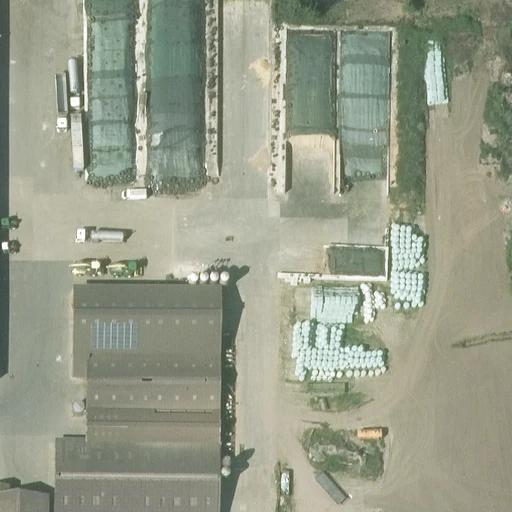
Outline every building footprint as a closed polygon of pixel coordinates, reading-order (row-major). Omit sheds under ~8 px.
[(115,0),(116,25),(138,24),(137,0),(115,0)] [(159,0),(160,1),(164,0),(175,0),(177,14),(200,11),(202,24),(205,24),(202,0),(159,0)] [(263,152),(282,152),(284,58),(265,57),(263,152)] [(209,164),(209,119),(187,119),(187,134),(173,134),(173,145),(162,145),(162,164),(209,164)] [(340,190),(340,147),(297,147),(297,190),(340,190)] [(83,445),(57,445),(55,511),(214,511),(219,293),(74,291),(72,378),(85,378),(83,445)] [(45,511),(46,503),(0,502),(0,511),(45,511)]
